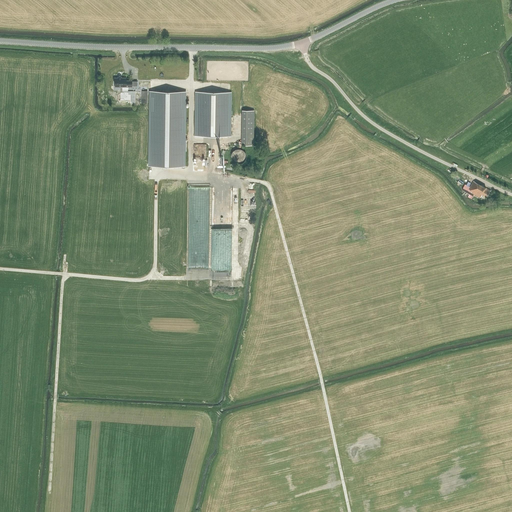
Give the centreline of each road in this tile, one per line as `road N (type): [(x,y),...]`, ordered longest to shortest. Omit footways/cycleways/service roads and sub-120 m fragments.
road 1 (tertiary): [(301,43),(0,40)]
road 2 (unclassified): [(511,194),(380,129),(312,68),(301,43)]
